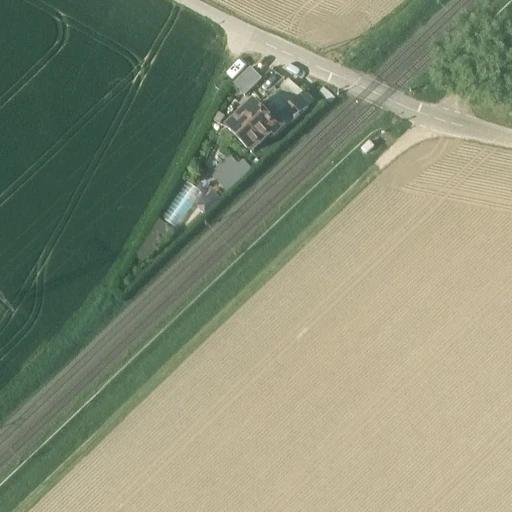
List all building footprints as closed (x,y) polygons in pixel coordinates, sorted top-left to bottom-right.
[(245,98),(262,82),(251,71),(235,88),(245,98)] [(292,88),(273,106),(282,116),(305,95),(292,88)] [(305,95),(282,116),(293,128),(311,112),(308,109),(313,103),(305,95)] [(272,137),(276,141),(285,132),(261,107),(257,111),(277,132),(272,137)] [(257,111),(254,108),(229,132),(251,156),(272,137),(277,132),(257,111)] [(235,155),(214,178),(233,195),(254,173),(235,155)]
